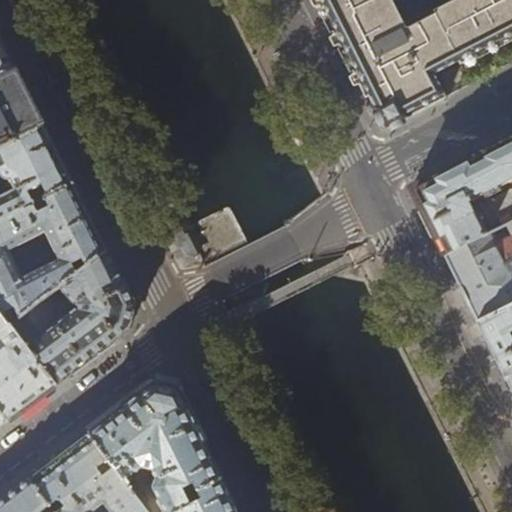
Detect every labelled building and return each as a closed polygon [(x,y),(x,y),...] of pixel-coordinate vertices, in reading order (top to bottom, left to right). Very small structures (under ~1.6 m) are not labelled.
[(315,0),(359,87),(365,99),(370,96),(386,129),(446,98),(434,74),(445,69),(459,62),(461,65),(511,38),(511,0),(455,0),(434,11),(436,14),(420,22),(411,27),(405,25),(392,0),(315,0)] [(0,39),(0,75),(14,68),(0,39)] [(39,118),(14,68),(0,75),(0,147),(43,126),(39,118)] [(47,296),(59,287),(106,251),(94,226),(56,152),(43,126),(0,147),(0,175),(2,179),(3,179),(6,180),(7,180),(8,180),(13,189),(0,195),(0,313),(9,325),(47,296)] [(511,136),(472,157),(411,189),(431,231),(444,256),(511,222),(511,136)] [(511,222),(444,256),(469,306),(476,320),(511,302),(511,222)] [(169,239),(183,265),(197,258),(183,232),(169,239)] [(112,263),(106,251),(59,287),(75,309),(64,317),(47,296),(9,325),(55,385),(64,378),(72,372),(128,329),(131,315),(133,305),(112,263)] [(511,302),(476,320),(482,331),(511,391),(511,302)] [(0,412),(7,422),(49,389),(55,385),(9,325),(0,313),(0,412)] [(237,511),(200,437),(177,391),(165,389),(152,385),(87,435),(125,483),(142,469),(152,470),(157,480),(155,480),(152,488),(164,511),(237,511)] [(55,459),(29,480),(53,511),(147,511),(125,483),(87,435),(55,459)] [(0,501),(0,511),(53,511),(29,480),(20,486),(0,501)]
